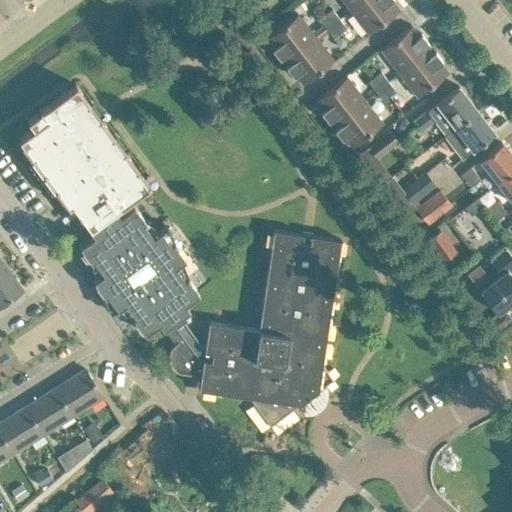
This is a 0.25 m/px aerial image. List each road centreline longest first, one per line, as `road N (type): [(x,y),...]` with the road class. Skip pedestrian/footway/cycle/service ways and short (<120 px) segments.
road 1 (residential): [(266,511),(108,339)]
road 2 (unclassified): [(405,470),(430,429),(511,386)]
road 3 (residential): [(0,406),(108,339)]
